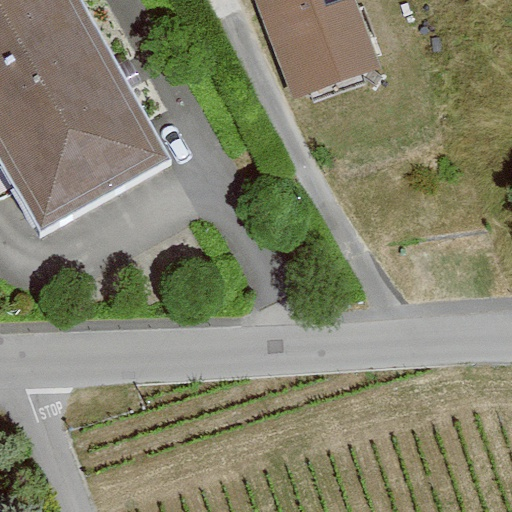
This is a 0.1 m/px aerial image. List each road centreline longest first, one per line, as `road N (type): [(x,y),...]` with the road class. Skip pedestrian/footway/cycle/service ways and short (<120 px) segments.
road 1 (unclassified): [(511,336),(29,360)]
road 2 (residential): [(29,360),(29,401),(72,511)]
